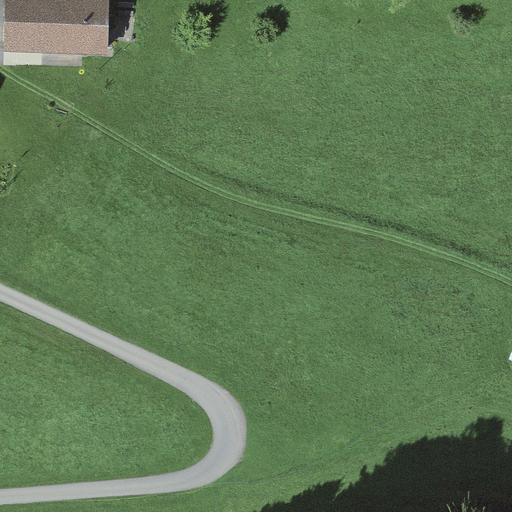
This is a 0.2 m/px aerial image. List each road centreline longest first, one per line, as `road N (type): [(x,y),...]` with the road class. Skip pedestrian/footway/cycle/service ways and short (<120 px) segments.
road 1 (track): [(0,73),(224,192),(461,259),(511,284)]
road 2 (unclassified): [(0,293),(200,389),(230,422),(229,462),(180,486),(0,499)]
road 3 (track): [(94,123),(128,116),(155,80),(176,27),(194,17),(511,16)]
